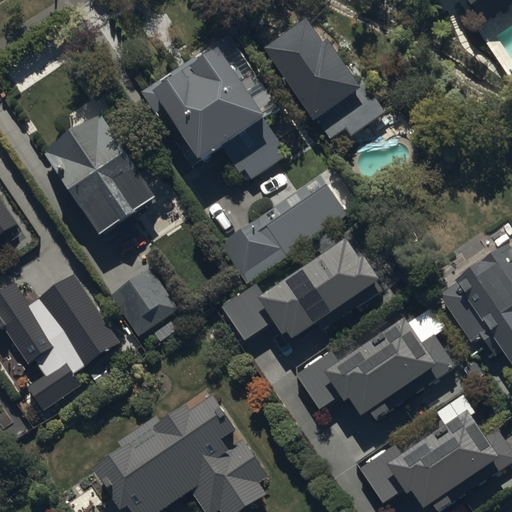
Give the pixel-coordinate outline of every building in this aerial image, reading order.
[(461,0),(474,18),(501,0),(461,0)] [(208,175),(229,161),(242,181),(249,177),(255,186),(287,165),(280,155),(285,151),(278,141),(293,131),(226,31),(188,56),(192,61),(181,68),(178,63),(154,79),(159,87),(144,97),(196,174),(203,169),(208,175)] [(374,98),(368,102),(357,86),(335,52),(329,56),(313,32),(271,61),(320,134),(323,131),(332,145),(349,134),(355,143),(389,120),(374,98)] [(108,121),(48,162),(107,249),(111,246),(115,251),(130,241),(132,243),(149,231),(147,228),(170,213),(108,121)] [(348,221),(326,188),(284,218),(287,222),(271,233),(264,223),(224,250),(249,288),(348,221)] [(0,236),(16,225),(0,201),(0,236)] [(345,238),(257,297),(283,334),(287,331),(291,337),(316,320),(324,332),(385,290),(362,255),(358,258),(345,238)] [(511,256),(442,301),(484,366),(493,361),(497,366),(504,362),(511,373),(511,256)] [(176,312),(144,266),(112,288),(143,334),(176,312)] [(13,282),(0,290),(0,323),(28,364),(34,360),(44,374),(26,386),(43,411),(81,385),(73,373),(119,342),(72,275),(29,305),(13,282)] [(405,316),(323,371),(344,402),(348,399),(360,417),(370,410),(376,420),(455,367),(434,336),(423,343),(405,316)] [(159,422),(123,447),(132,461),(100,482),(115,505),(107,510),(108,511),(175,511),(194,500),(202,511),(256,511),(271,502),(263,490),(271,484),(219,409),(196,424),(194,419),(167,437),(159,422)] [(467,411),(386,465),(406,494),(411,491),(423,508),(431,503),(437,511),(440,511),(511,464),(511,448),(498,428),(484,437),(467,411)]
